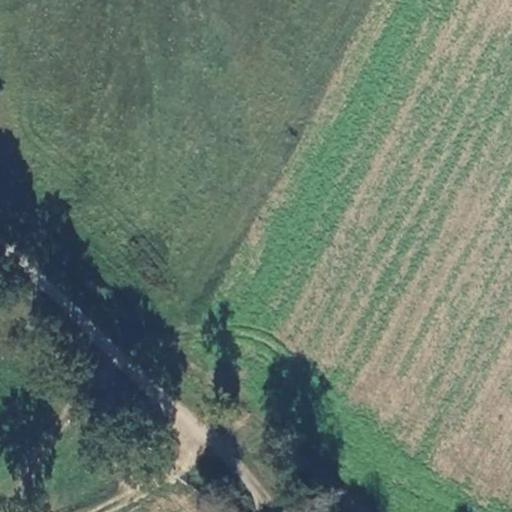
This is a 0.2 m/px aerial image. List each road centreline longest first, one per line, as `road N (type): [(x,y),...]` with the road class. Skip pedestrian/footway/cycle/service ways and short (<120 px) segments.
road 1 (track): [(0,249),(228,450),(277,511)]
road 2 (track): [(228,450),(108,511)]
